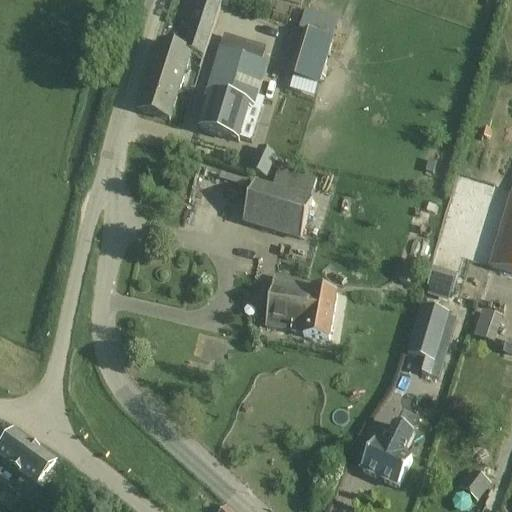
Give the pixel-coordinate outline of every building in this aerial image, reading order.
[(200,71),(204,59),(222,0),(220,0),(197,0),(182,51),(160,44),(139,112),(171,122),(188,67),(200,71)] [(333,21),(306,12),(300,31),(326,40),(333,21)] [(263,64),(241,58),(247,39),(223,32),(218,51),(221,51),(207,95),(212,97),(202,132),(239,143),(249,112),(253,113),(254,110),(255,110),(263,81),(258,80),(263,64)] [(250,172),(265,179),(276,157),(261,150),(250,172)] [(313,201),(311,200),(317,181),(279,169),(273,188),(256,183),(243,225),(300,243),(313,201)] [(511,196),(490,269),(511,276),(511,196)] [(407,261),(401,285),(415,288),(421,264),(407,261)] [(458,277),(433,270),(428,289),(452,296),(458,277)] [(338,294),(311,289),(311,286),(275,280),(266,329),(305,336),(305,338),(329,342),(338,294)] [(448,318),(449,316),(422,308),(407,357),(434,365),(448,318)] [(481,312),(475,337),(495,343),(502,317),(481,312)] [(448,318),(434,365),(443,368),(457,321),(448,318)] [(412,463),(403,459),(414,437),(394,427),(383,449),(375,445),(362,471),(399,490),(412,463)] [(25,504),(38,486),(55,462),(13,432),(0,449),(0,459),(18,472),(6,490),(25,504)] [(471,468),(450,497),(470,511),(471,511),(492,484),(471,468)]
